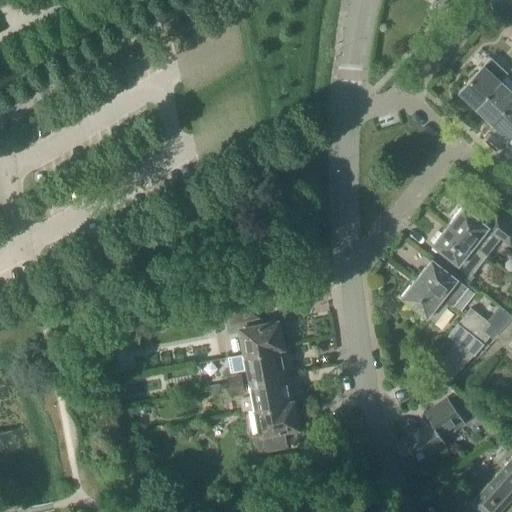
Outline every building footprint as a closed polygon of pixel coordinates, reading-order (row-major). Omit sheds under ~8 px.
[(483,64),(459,90),(460,91),(476,106),(500,80),(507,72),(490,57),(483,64)] [(493,122),(511,102),(511,91),(500,80),(476,106),(493,122)] [(510,138),(511,135),(511,102),(493,122),(510,138)] [(448,224),(486,255),(501,237),(510,245),(511,243),(511,226),(497,215),(488,225),(463,205),(448,224)] [(486,255),(448,224),(432,244),(442,251),(435,260),(456,279),(465,286),(473,276),(471,274),(486,255)] [(456,279),(435,260),(431,257),(416,276),(441,297),(449,303),(465,286),(456,279)] [(441,297),(416,276),(400,296),(433,323),(449,303),(441,297)] [(246,353),(282,346),(279,334),(282,332),(280,324),(277,322),(277,320),(252,325),(251,317),(258,315),(255,296),(231,300),(233,312),(225,314),(229,331),(241,328),(246,353)] [(471,307),(464,315),(489,335),(491,336),(510,314),(500,305),(487,321),(471,307)] [(489,335),(464,315),(449,334),(458,342),(436,366),(450,379),(473,354),(474,354),(489,335)] [(511,319),(495,338),(511,353),(511,319)] [(251,380),(285,373),(282,358),(284,355),(282,346),(246,353),(228,356),(231,372),(249,368),(251,380)] [(229,384),(243,382),(241,372),(227,374),(229,384)] [(240,400),(242,410),(256,407),(293,400),(291,391),(288,389),(285,373),(251,380),(254,394),(242,396),(240,400)] [(243,382),(229,384),(231,394),(245,391),(243,382)] [(465,422),(448,397),(425,413),(431,423),(395,442),(405,465),(445,442),(442,437),(465,422)] [(293,400),(256,407),(261,432),(254,433),(257,451),(290,444),(287,428),(298,426),(297,423),(300,420),(298,413),(295,411),(293,400)] [(498,511),(511,497),(511,456),(471,502),(481,511),(498,511)]
